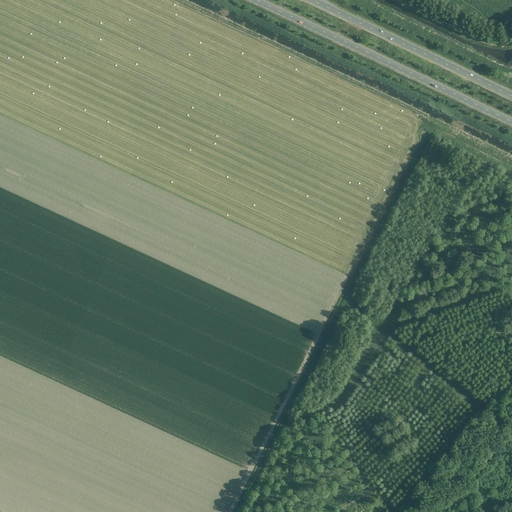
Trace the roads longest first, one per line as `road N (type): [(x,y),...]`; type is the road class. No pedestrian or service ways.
road 1 (primary): [(255,0),(511,122)]
road 2 (primary): [(511,95),(310,0)]
